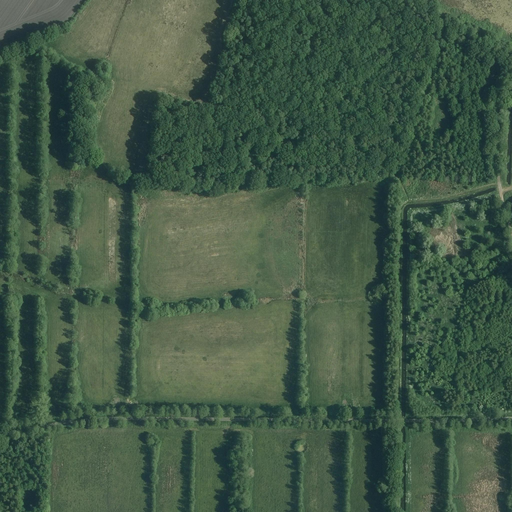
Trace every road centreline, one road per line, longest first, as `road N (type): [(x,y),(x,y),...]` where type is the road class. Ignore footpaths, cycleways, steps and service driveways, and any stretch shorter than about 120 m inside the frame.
road 1 (unclassified): [(511,418),(85,419),(0,434)]
road 2 (track): [(499,186),(492,61)]
